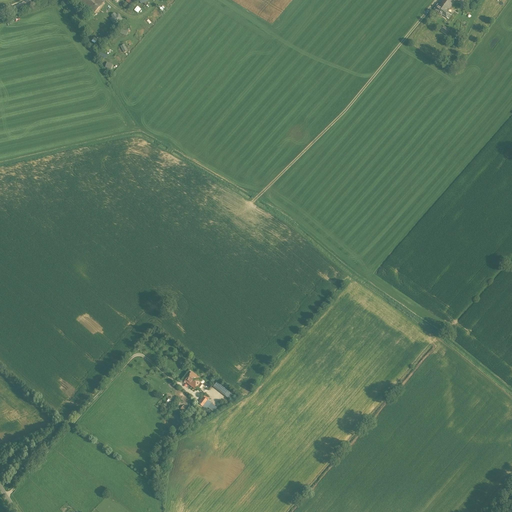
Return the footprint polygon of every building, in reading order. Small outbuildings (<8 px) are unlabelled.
[(74,0),(92,16),(105,1),(103,0),(74,0)] [(450,14),(447,13),(455,1),(453,0),(442,0),(439,5),(438,4),(435,9),(447,18),(450,14)] [(114,25),(123,20),(119,13),(116,14),(110,17),(114,25)] [(446,36),(450,30),(444,26),(440,31),(446,36)] [(202,385),(202,384),(200,383),(202,380),(192,372),(184,381),(195,390),(197,387),(198,388),(200,388),(202,385)] [(208,401),(203,397),(198,403),(203,407),(208,401)]
